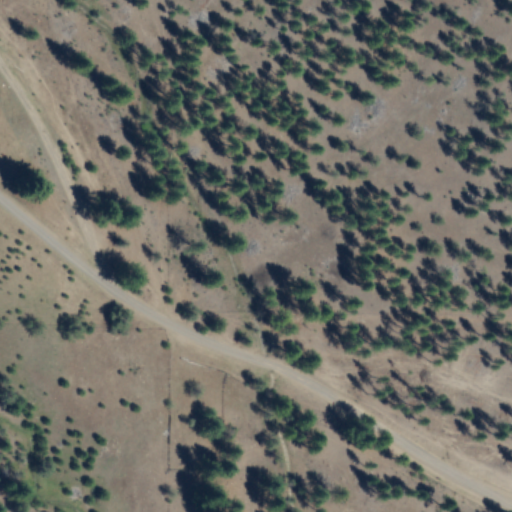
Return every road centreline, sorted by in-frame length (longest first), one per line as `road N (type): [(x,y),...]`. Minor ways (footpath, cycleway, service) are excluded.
road 1 (residential): [(511,496),(151,306),(0,197)]
road 2 (track): [(151,306),(158,132),(50,0)]
